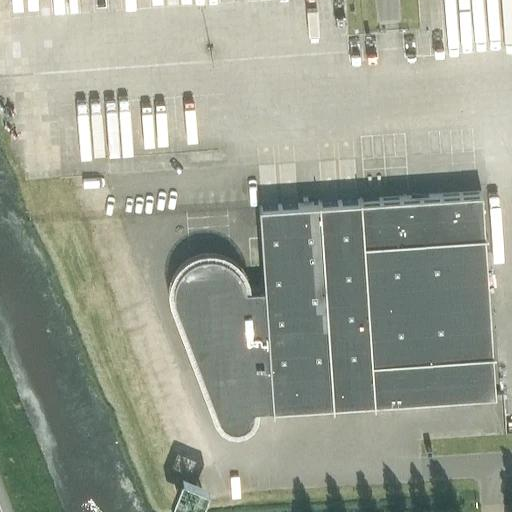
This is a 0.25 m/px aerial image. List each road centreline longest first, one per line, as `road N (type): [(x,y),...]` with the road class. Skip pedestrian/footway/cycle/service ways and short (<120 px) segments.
road 1 (unknown): [(428,470),(308,452),(237,452),(213,442),(177,368),(151,253),(158,223),(289,146),(285,84)]
road 2 (unknown): [(507,81),(285,84)]
road 3 (unknown): [(285,84),(64,86)]
